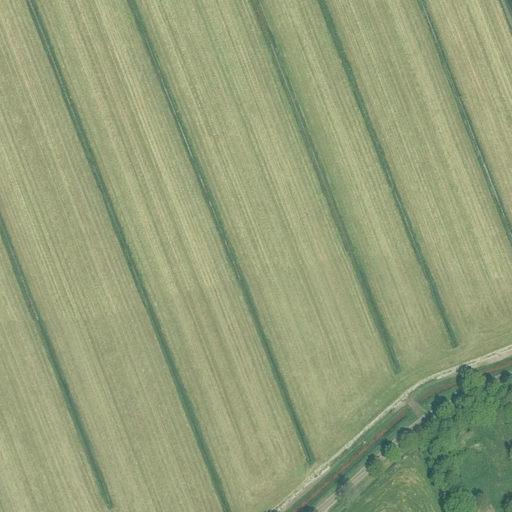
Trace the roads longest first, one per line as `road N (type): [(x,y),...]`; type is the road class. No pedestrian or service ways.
road 1 (track): [(272,511),(414,390),(511,350)]
road 2 (unclassified): [(317,511),(423,421),(511,380)]
